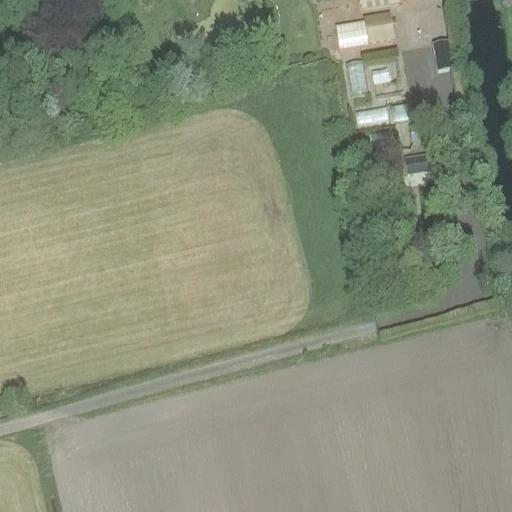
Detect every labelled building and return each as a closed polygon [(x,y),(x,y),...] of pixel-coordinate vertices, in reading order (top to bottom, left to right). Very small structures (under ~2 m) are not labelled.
[(397,0),(360,0),(362,10),(398,4),(397,0)] [(390,16),(363,20),(364,25),(336,29),(339,47),(368,42),(368,47),(394,43),(390,16)] [(432,46),(436,74),(453,71),(449,44),(432,46)] [(388,72),(372,75),(374,85),(390,82),(388,72)] [(433,126),(409,130),(412,146),(435,142),(433,126)] [(390,158),(370,161),(373,177),(393,174),(390,158)] [(428,158),(404,162),(407,178),(431,174),(428,158)]
